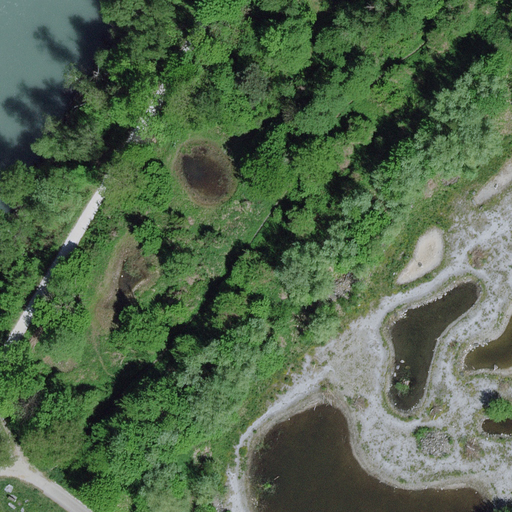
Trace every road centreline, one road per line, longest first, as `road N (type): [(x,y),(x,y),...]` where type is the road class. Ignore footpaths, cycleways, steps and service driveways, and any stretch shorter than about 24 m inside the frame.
road 1 (track): [(2,364),(222,0)]
road 2 (track): [(0,368),(5,430),(34,478)]
